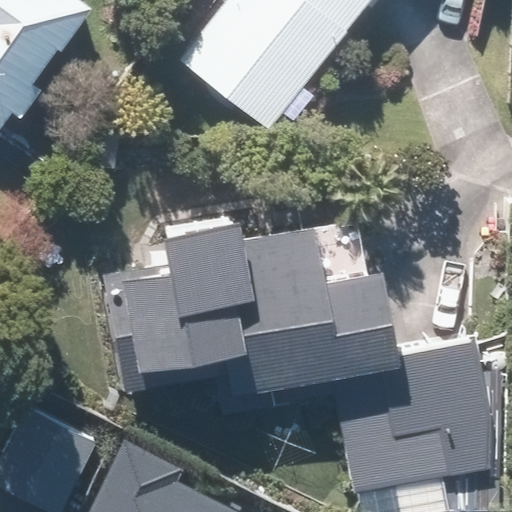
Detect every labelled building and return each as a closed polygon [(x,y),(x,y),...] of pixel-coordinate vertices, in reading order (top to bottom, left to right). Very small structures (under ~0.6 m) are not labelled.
[(0,0),(0,118),(85,0),(0,0)] [(221,0),(178,55),(267,124),(364,0),(221,0)] [(476,332),(399,346),(383,260),(323,271),(313,219),(179,245),(181,255),(103,270),(125,386),(230,366),(234,387),(332,369),(355,486),(489,460),(491,410),(476,332)] [(0,459),(0,480),(59,509),(95,436),(28,403),(0,459)] [(124,422),(77,511),(271,511),(176,464),(182,451),(124,422)]
